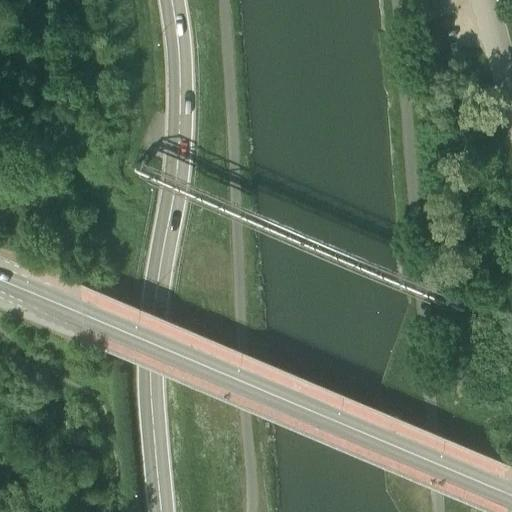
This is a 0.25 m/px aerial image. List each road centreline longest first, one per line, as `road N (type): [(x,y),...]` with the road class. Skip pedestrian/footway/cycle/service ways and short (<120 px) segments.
road 1 (tertiary): [(0,264),(511,481)]
road 2 (secondary): [(161,511),(148,340),(177,145),(170,0)]
